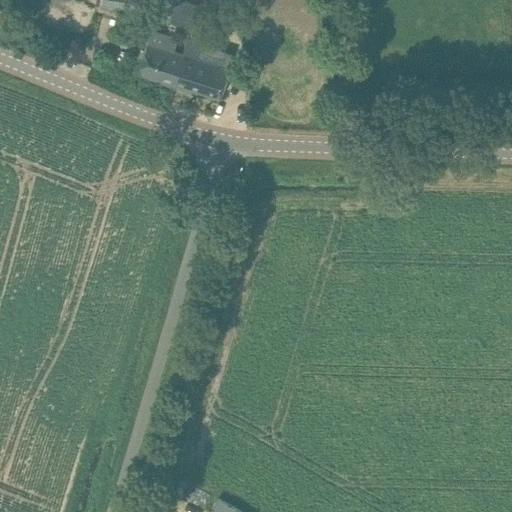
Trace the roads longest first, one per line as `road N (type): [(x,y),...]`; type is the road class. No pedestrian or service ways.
road 1 (unclassified): [(117,511),(220,143)]
road 2 (unclassified): [(511,154),(220,143)]
road 3 (unclassified): [(220,143),(0,62)]
